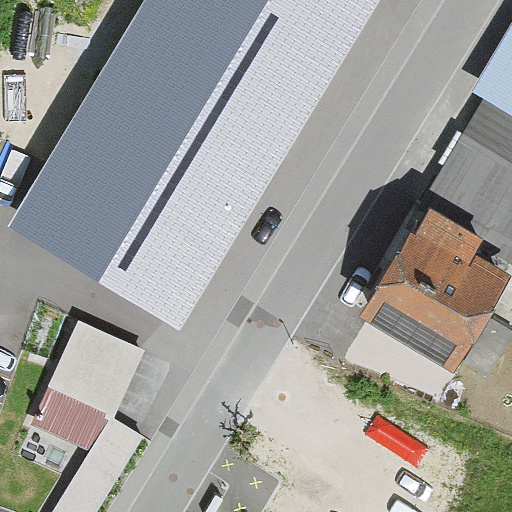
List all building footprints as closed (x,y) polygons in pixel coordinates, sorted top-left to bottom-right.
[(154,0),(15,241),(180,335),(373,0),(154,0)] [(511,25),(474,90),(486,97),(511,111),(511,25)] [(511,111),(486,97),(422,206),(511,258),(511,111)] [(511,266),(511,258),(422,206),(360,312),(453,367),(511,266)] [(54,511),(96,511),(137,435),(105,419),(141,350),(82,320),(32,416),(89,445),(54,511)] [(242,474),(227,511),(260,511),(271,485),(242,474)]
